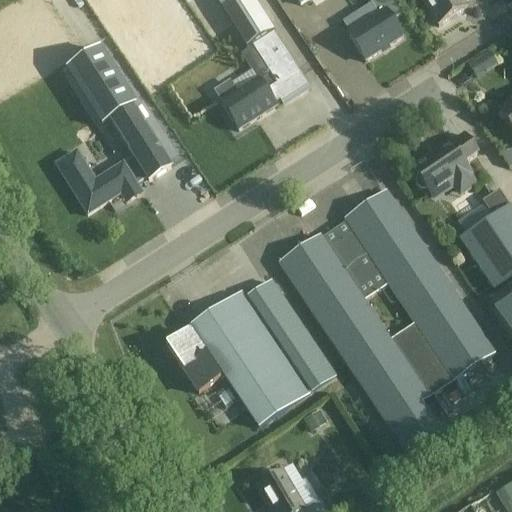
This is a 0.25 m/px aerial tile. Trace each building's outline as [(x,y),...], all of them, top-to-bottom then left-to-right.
[(274,35),(251,0),(213,0),(247,52),(241,56),(258,83),(238,96),(230,84),(213,95),(238,134),(276,109),(274,106),(279,103),(280,104),(307,86),(274,35)] [(402,18),(390,0),(369,0),(368,1),(379,18),(348,38),(365,64),(402,40),(392,24),(402,18)] [(419,0),(438,29),(467,11),(463,4),(469,0),(419,0)] [(511,103),(498,113),(511,133),(511,103)] [(171,170),(133,110),(110,124),(134,161),(148,184),(171,170)] [(426,193),(433,203),(453,190),(460,199),(478,187),(471,178),(472,178),(465,166),(478,158),(464,137),(451,146),(450,145),(412,171),(417,178),(415,184),(417,189),(421,193),(426,193)] [(511,152),(502,159),(509,170),(511,170),(511,152)] [(123,200),(138,191),(136,187),(146,181),(134,161),(124,168),(123,167),(95,185),(77,155),(56,168),(87,218),(121,197),(123,200)] [(482,204),(493,220),(509,209),(498,193),(482,204)] [(345,223),(352,233),(327,249),(321,240),(279,267),(351,375),(411,464),(445,441),(422,406),(494,357),(386,196),(345,223)] [(511,213),(509,209),(493,220),(459,243),(493,292),(511,279),(511,213)] [(193,334),(224,379),(258,431),(309,397),(242,297),(191,331),(193,334)] [(511,302),(493,315),(511,343),(511,302)] [(199,396),(224,379),(193,334),(190,336),(189,335),(167,350),(199,396)] [(227,390),(217,396),(227,411),(237,405),(227,390)] [(321,412),(303,422),(311,435),(328,425),(321,412)] [(304,511),(282,474),(257,490),(270,511),(353,511),(347,502),(330,511),(325,511),(320,502),(304,511)] [(511,511),(511,484),(494,494),(504,511),(511,511)]
